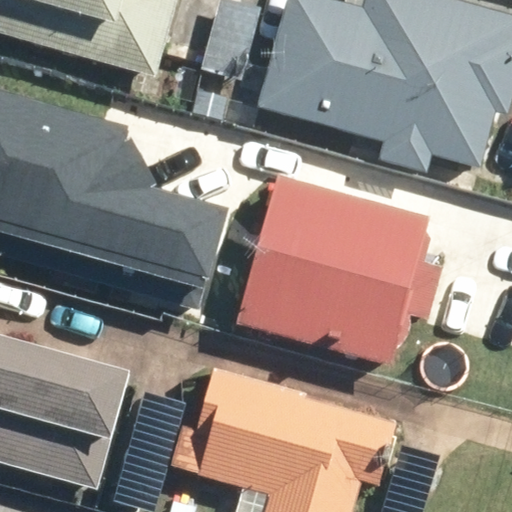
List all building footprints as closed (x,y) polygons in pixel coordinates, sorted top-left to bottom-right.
[(0,0),(0,36),(154,79),(176,0),(0,0)] [(223,0),(218,0),(201,71),(240,81),(259,9),(223,0)] [(318,0),(283,0),(256,111),(382,143),(377,162),(426,174),(430,158),(479,170),(493,114),(508,117),(511,99),(511,16),(447,0),(362,0),(360,10),(318,0)] [(0,92),(0,256),(199,311),(227,210),(156,190),(130,128),(0,92)] [(275,177),(234,327),(390,369),(405,315),(427,321),(441,270),(415,263),(427,218),(275,177)] [(0,461),(94,485),(105,441),(113,443),(131,376),(0,341),(0,461)] [(180,427),(169,466),(240,486),(232,511),(349,511),(358,482),(368,485),(386,423),(303,399),(304,393),(212,367),(194,430),(180,427)]
